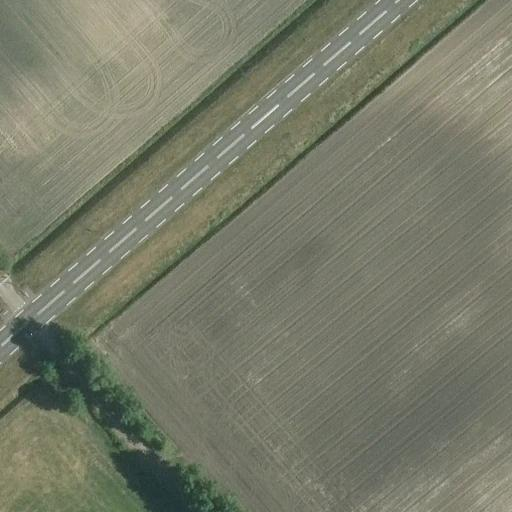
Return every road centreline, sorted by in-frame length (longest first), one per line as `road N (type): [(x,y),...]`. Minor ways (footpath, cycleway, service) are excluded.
road 1 (primary): [(30,320),(393,0)]
road 2 (track): [(196,511),(57,351)]
